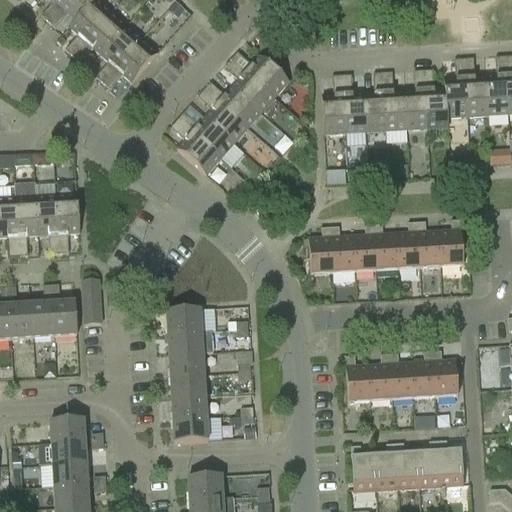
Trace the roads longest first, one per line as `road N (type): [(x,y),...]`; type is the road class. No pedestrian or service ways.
road 1 (residential): [(256,13),(315,65),(511,53)]
road 2 (residential): [(286,330),(249,249),(123,162)]
road 3 (residential): [(478,511),(470,311)]
road 4 (residential): [(123,162),(256,13)]
road 5 (residential): [(470,311),(323,320),(286,330)]
road 6 (residential): [(138,460),(298,451)]
road 7 (residential): [(123,162),(0,70)]
road 8 (residential): [(298,451),(286,330)]
road 9 (residential): [(121,406),(0,410)]
